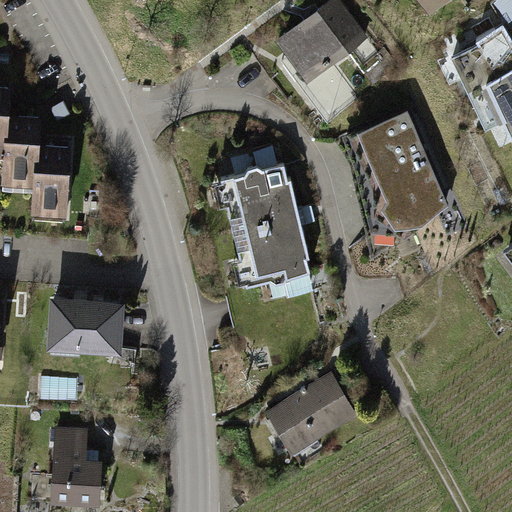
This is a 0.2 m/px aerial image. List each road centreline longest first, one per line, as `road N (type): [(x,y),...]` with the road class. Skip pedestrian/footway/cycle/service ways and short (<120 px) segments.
road 1 (residential): [(117,122),(216,93),(273,115),(303,141),(366,352)]
road 2 (residential): [(195,511),(178,312),(117,122)]
road 3 (track): [(366,352),(457,511)]
road 4 (residential): [(117,122),(60,0)]
